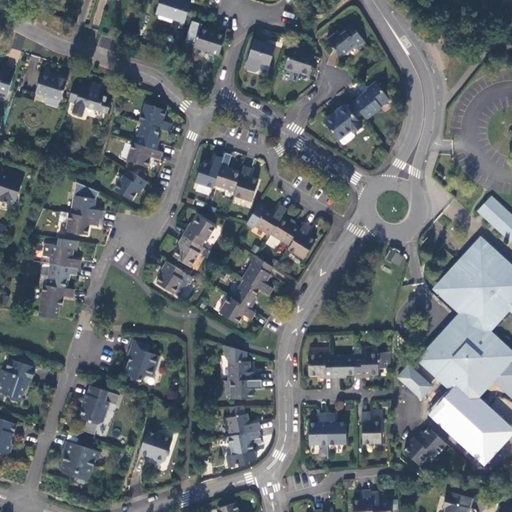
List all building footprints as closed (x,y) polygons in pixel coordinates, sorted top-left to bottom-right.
[(161,0),(158,12),(185,20),(189,9),(191,1),(186,0),(161,0)] [(195,47),(219,55),(225,36),(217,33),(217,31),(202,26),(203,23),(193,20),(186,43),(195,46),(195,47)] [(367,43),(351,24),(340,32),(337,30),(327,39),(341,57),(357,45),(359,49),(367,43)] [(276,45),(254,38),(245,66),(247,69),(255,71),(258,70),(261,63),(269,65),(276,45)] [(314,56),(291,48),(285,68),(300,73),(301,70),(309,73),(314,56)] [(268,76),(269,66),(260,65),(259,75),(268,76)] [(0,96),(6,99),(15,72),(4,69),(3,71),(0,69),(0,96)] [(60,100),(68,79),(59,76),(58,79),(42,74),(36,92),(60,100)] [(353,102),(366,119),(382,107),(381,105),(389,99),(376,81),(366,87),(367,89),(360,95),(360,96),(353,102)] [(81,86),(74,84),(69,100),(77,103),(74,111),(83,114),(86,105),(108,112),(112,101),(106,99),(107,97),(99,94),(102,85),(93,82),(91,86),(82,83),(81,86)] [(145,103),(139,121),(143,122),(161,128),(169,131),(172,123),(163,119),(166,110),(145,103)] [(363,125),(345,103),(335,110),(338,112),(325,122),(339,140),(352,130),(353,132),(363,125)] [(161,128),(143,122),(136,142),(157,149),(159,143),(157,142),(158,137),(161,128)] [(340,140),(343,145),(355,136),(351,131),(340,140)] [(136,142),(133,142),(127,160),(148,167),(152,157),(161,160),(163,152),(157,149),(136,142)] [(221,164),(223,158),(215,155),(212,164),(202,161),(195,182),(213,188),(214,185),(221,164)] [(234,192),(240,174),(233,171),(227,169),(228,166),(221,164),(214,185),(234,192)] [(251,167),(244,165),(240,174),(234,192),(233,196),(252,201),(258,180),(249,176),(251,167)] [(148,181),(129,169),(125,176),(123,175),(115,188),(132,201),(137,193),(139,194),(148,181)] [(24,177),(4,170),(2,176),(0,175),(0,202),(11,206),(12,201),(15,202),(24,177)] [(100,219),(102,218),(104,210),(95,208),(96,199),(99,192),(77,181),(71,213),(100,219)] [(511,240),(511,217),(491,198),(478,211),(511,241),(511,240)] [(281,218),(287,208),(280,204),(275,212),(266,206),(260,202),(246,223),(253,227),(254,226),(270,236),(271,234),(281,218)] [(68,213),(62,212),(60,222),(67,223),(68,213)] [(99,226),(100,219),(71,213),(68,213),(67,223),(66,231),(89,235),(91,225),(99,226)] [(183,234),(202,246),(206,240),(207,241),(216,227),(198,215),(193,224),(189,229),(187,227),(183,234)] [(290,246),(301,227),(295,223),(293,226),(288,223),(281,218),(271,234),(282,241),(290,246)] [(311,226),(304,222),(301,227),(290,246),(287,249),(303,259),(315,240),(307,234),(311,226)] [(211,252),(202,246),(183,234),(179,240),(181,242),(178,248),(173,255),(191,267),(200,253),(208,257),(211,252)] [(270,236),(265,243),(276,250),(282,241),(271,234),(270,236)] [(79,241),(61,238),(60,246),(74,248),(78,249),(79,241)] [(51,257),(52,244),(45,243),(43,256),(51,257)] [(78,268),(81,268),(82,260),(73,258),(74,248),(60,246),(52,244),(51,257),(49,263),(50,263),(78,268)] [(392,250),(391,250),(386,258),(386,259),(390,262),(391,260),(398,266),(403,258),(404,258),(399,255),(397,253),(392,250)] [(511,294),(511,278),(481,250),(446,289),(485,325),(511,294)] [(191,285),(195,278),(167,261),(162,267),(165,268),(161,274),(156,283),(173,294),(175,292),(180,297),(189,283),(191,285)] [(260,289),(269,295),(273,287),(266,283),(271,274),(252,262),(242,278),(243,278),(260,289)] [(77,275),(78,268),(50,263),(47,285),(66,288),(68,279),(68,273),(72,274),(77,275)] [(255,296),(260,289),(243,278),(232,297),(251,309),(254,303),(252,301),(255,296)] [(39,316),(56,319),(59,306),(63,306),(65,296),(73,298),(75,289),(66,288),(47,285),(42,285),(40,302),(42,303),(39,316)] [(251,320),(256,312),(251,309),(232,297),(229,295),(219,311),(238,323),(244,315),(251,320)] [(505,356),(465,321),(450,338),(444,333),(424,355),(430,360),(426,366),(437,376),(442,370),(468,395),(505,356)] [(126,355),(130,356),(131,357),(129,364),(127,364),(124,373),(126,377),(130,378),(130,380),(139,383),(140,379),(146,378),(147,376),(152,378),(159,358),(146,352),(148,346),(132,340),(126,355)] [(247,361),(246,352),(224,345),(224,356),(228,360),(228,379),(231,380),(260,379),(260,371),(251,372),(251,361),(247,361)] [(390,370),(391,352),(386,352),(381,354),(361,354),(361,348),(354,348),(354,356),(354,376),(354,379),(363,379),(363,375),(369,375),(378,375),(378,369),(390,370)] [(325,379),(332,379),(332,356),(325,357),(325,355),(308,355),(308,376),(318,376),(325,376),(325,379)] [(332,356),(332,379),(339,379),(340,375),(346,375),(354,376),(354,356),(332,356)] [(19,402),(24,388),(23,388),(25,385),(26,385),(28,380),(32,381),(37,367),(9,358),(6,370),(4,370),(1,379),(3,382),(0,392),(10,396),(12,399),(19,402)] [(511,362),(501,375),(511,385),(511,362)] [(425,397),(432,389),(424,382),(426,380),(418,373),(416,375),(408,367),(399,377),(407,385),(409,383),(416,390),(415,392),(423,399),(425,397)] [(262,387),(262,379),(260,379),(231,380),(230,397),(230,398),(253,398),(253,387),(262,387)] [(23,388),(24,388),(29,390),(32,381),(28,380),(26,385),(25,385),(23,388)] [(120,396),(91,386),(88,395),(86,394),(84,402),(85,404),(80,418),(87,421),(84,431),(95,435),(98,425),(103,422),(109,403),(117,406),(120,396)] [(507,431),(460,389),(436,415),(484,457),(507,431)] [(342,411),(344,403),(337,400),(334,408),(342,411)] [(259,429),(261,428),(259,421),(250,423),(248,412),(225,417),(229,435),(259,429)] [(382,444),(381,422),(370,422),(370,413),(361,413),(362,445),(382,444)] [(328,458),(328,446),(327,414),(319,414),(319,422),(309,422),(309,446),(319,446),(319,458),(328,458)] [(327,414),(328,446),(346,445),(346,422),(335,422),(335,414),(327,414)] [(17,425),(0,419),(0,452),(7,455),(10,453),(12,445),(11,442),(17,425)] [(428,427),(423,433),(416,440),(415,439),(408,446),(404,451),(421,465),(431,453),(437,458),(448,444),(428,427)] [(229,435),(228,435),(232,454),(254,449),(252,439),(261,437),(259,429),(229,435)] [(171,439),(146,431),(139,452),(152,456),(154,460),(161,462),(164,460),(171,439)] [(416,440),(423,433),(421,431),(415,439),(416,440)] [(66,442),(64,450),(67,453),(65,460),(61,472),(76,477),(77,481),(83,483),(88,480),(94,462),(98,459),(101,452),(66,442)] [(371,511),(370,492),(370,490),(362,491),(363,501),(352,501),(352,511),(371,511)] [(472,497),(451,491),(450,494),(447,493),(442,507),(444,511),(466,511),(467,511),(466,511),(467,507),(470,508),(472,497)] [(370,492),(371,511),(390,511),(389,500),(378,500),(378,492),(370,492)] [(398,511),(397,499),(389,500),(390,511),(398,511)] [(239,511),(236,503),(216,509),(216,511),(239,511)] [(511,511),(511,505),(502,503),(498,511),(511,511)]
